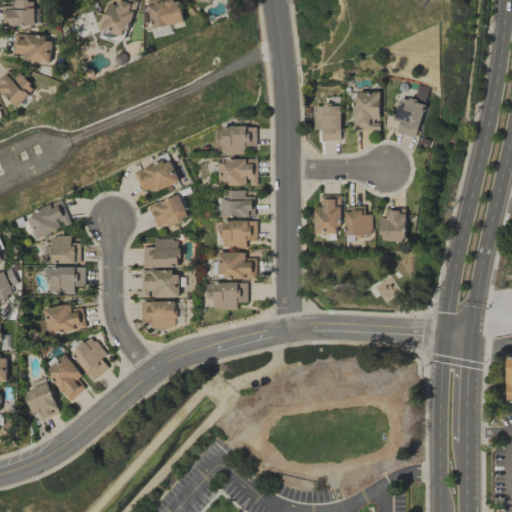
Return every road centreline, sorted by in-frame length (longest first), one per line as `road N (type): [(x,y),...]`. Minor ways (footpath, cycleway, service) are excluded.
road 1 (residential): [(0,476),(43,461),(183,356),(242,338),(333,327),(469,336)]
road 2 (primary): [(503,0),(492,101),(443,334)]
road 3 (residential): [(273,0),(285,94),(289,330)]
road 4 (primary): [(469,336),(511,129)]
road 5 (residential): [(111,223),(119,331),(151,376)]
road 6 (primary): [(443,334),(439,486)]
